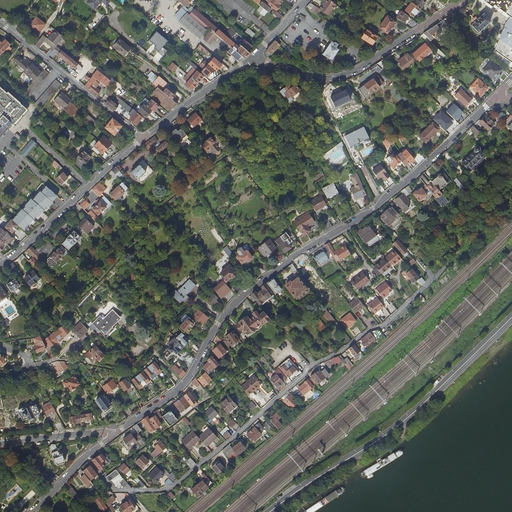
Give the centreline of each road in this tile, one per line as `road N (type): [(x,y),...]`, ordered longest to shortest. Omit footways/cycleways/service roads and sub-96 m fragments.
road 1 (residential): [(112,436),(181,386),(241,296),(373,209),(497,94)]
road 2 (residential): [(85,456),(114,490),(169,488),(306,369),(384,324),(445,267)]
road 3 (secondary): [(269,511),(396,426),(511,317)]
road 4 (unclassified): [(143,139),(0,265)]
road 5 (unclassified): [(251,58),(143,139)]
